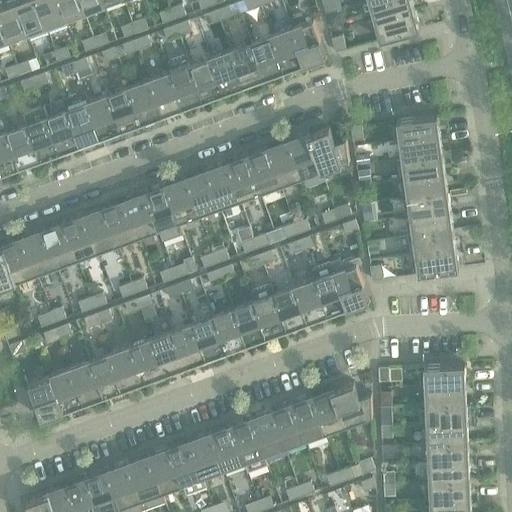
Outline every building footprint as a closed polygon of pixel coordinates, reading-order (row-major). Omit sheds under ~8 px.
[(11,0),(0,4),(0,16),(8,40),(28,33),(15,0),(11,0)] [(37,0),(15,0),(28,33),(31,40),(50,33),(48,30),(37,0)] [(50,33),(69,27),(66,19),(59,0),(37,0),(48,30),(50,33)] [(85,12),(80,0),(59,0),(66,19),(85,12)] [(80,0),(85,12),(105,5),(103,0),(80,0)] [(245,0),(249,9),(261,5),(259,0),(245,0)] [(334,0),(322,0),(326,13),(337,9),(334,0)] [(412,0),(372,0),(370,1),(375,19),(415,9),(412,0)] [(187,14),(183,3),(171,7),(175,18),(187,14)] [(233,15),(229,4),(216,9),(220,19),(233,15)] [(160,11),(163,22),(175,18),(171,7),(160,11)] [(204,13),(208,24),(220,19),(216,9),(204,13)] [(381,39),(420,28),(415,9),(375,19),(381,39)] [(331,26),(336,25),(340,19),(337,11),(327,14),(331,26)] [(0,42),(8,40),(0,16),(0,42)] [(137,32),(148,27),(144,17),(133,21),(137,32)] [(192,29),(188,19),(176,23),(180,34),(192,29)] [(305,63),(327,55),(313,19),(292,27),(305,63)] [(133,21),(121,25),(125,36),(137,32),(133,21)] [(164,28),(167,38),(180,34),(176,23),(164,28)] [(272,34),(285,70),(305,63),(292,27),(272,34)] [(98,46),(109,41),(105,31),(94,35),(98,46)] [(139,49),(152,44),(148,34),(135,38),(139,49)] [(252,42),(265,77),(285,70),(272,34),(252,42)] [(332,37),(336,51),(347,48),(343,34),(332,37)] [(94,35),(82,39),(86,50),(98,46),(94,35)] [(135,38),(123,43),(127,53),(139,49),(135,38)] [(231,49),(244,85),(265,77),(252,42),(231,49)] [(59,60),(71,56),(67,45),(55,49),(59,60)] [(106,61),(119,56),(115,45),(102,50),(106,61)] [(55,49),(44,53),(48,64),(59,60),(55,49)] [(211,56),(224,92),(244,85),(231,49),(211,56)] [(167,62),(170,71),(184,107),(204,100),(191,64),(188,55),(167,62)] [(78,71),(90,67),(86,56),(74,61),(78,71)] [(191,64),(204,100),(224,92),(211,56),(191,64)] [(21,74),(33,69),(29,59),(17,63),(21,74)] [(74,61),(62,65),(65,76),(78,71),(74,61)] [(17,63),(6,67),(9,78),(21,74),(17,63)] [(90,67),(78,71),(80,79),(93,74),(90,67)] [(37,86),(49,81),(46,71),(33,75),(37,86)] [(150,78),(163,114),(184,107),(170,71),(150,78)] [(33,75),(21,80),(25,90),(37,86),(33,75)] [(129,86),(143,122),(163,114),(150,78),(129,86)] [(0,99),(9,96),(5,85),(0,87),(0,99)] [(143,122),(129,86),(109,93),(122,129),(143,122)] [(85,91),(64,98),(68,108),(82,144),(102,137),(89,101),(85,91)] [(122,129),(109,93),(89,101),(102,137),(122,129)] [(56,101),(60,111),(48,115),(61,151),(82,144),(68,108),(64,98),(56,101)] [(24,113),(28,123),(41,159),(61,151),(48,115),(44,105),(24,113)] [(438,113),(397,119),(400,139),(441,133),(438,113)] [(41,159),(28,123),(8,130),(21,166),(41,159)] [(362,124),(351,125),(353,140),(364,138),(362,124)] [(336,141),(330,126),(309,134),(322,170),(350,160),(347,137),(336,141)] [(21,166),(8,130),(0,132),(0,172),(1,174),(21,166)] [(441,133),(400,139),(403,158),(443,152),(441,133)] [(322,170),(309,134),(288,141),(302,177),(322,170)] [(302,177),(288,141),(268,149),(281,185),(302,177)] [(281,185),(268,149),(248,156),(261,192),(281,185)] [(443,152),(403,158),(406,177),(446,171),(443,152)] [(356,155),(357,164),(371,162),(369,153),(356,155)] [(228,163),(241,199),(261,192),(248,156),(228,163)] [(241,199),(228,163),(207,171),(220,207),(241,199)] [(359,170),(361,183),(373,181),(371,169),(359,170)] [(220,207),(207,171),(187,178),(200,214),(220,207)] [(446,171),(406,177),(408,196),(449,190),(446,171)] [(167,186),(180,222),(200,214),(187,178),(167,186)] [(367,183),(360,184),(361,193),(368,192),(367,183)] [(167,186),(146,193),(159,229),(160,229),(164,240),(184,233),(180,222),(167,186)] [(449,190),(408,196),(411,215),(451,209),(449,190)] [(159,229),(146,193),(125,201),(138,237),(159,229)] [(105,208),(118,244),(138,237),(125,201),(105,208)] [(352,213),(349,202),(335,207),(339,218),(352,213)] [(365,218),(372,217),(370,205),(363,206),(365,218)] [(335,207),(322,212),(326,222),(339,218),(335,207)] [(118,244),(105,208),(85,215),(98,251),(118,244)] [(451,209),(411,215),(413,234),(454,228),(451,209)] [(98,251),(85,215),(64,223),(78,259),(98,251)] [(299,232),(311,228),(307,217),(295,222),(299,232)] [(359,228),(356,218),(343,222),(347,233),(359,228)] [(295,222),(282,226),(286,237),(299,232),(295,222)] [(78,259),(64,223),(44,230),(57,266),(78,259)] [(454,228),(413,234),(416,253),(457,247),(454,228)] [(57,266),(44,230),(24,237),(37,273),(57,266)] [(258,247),(270,243),(266,232),(254,237),(258,247)] [(304,249),(317,244),(313,233),(300,238),(304,249)] [(37,273),(24,237),(3,245),(17,281),(37,273)] [(254,237),(242,241),(246,252),(258,247),(254,237)] [(300,238),(288,242),(292,253),(304,249),(300,238)] [(377,252),(376,241),(368,242),(370,253),(377,252)] [(0,286),(17,281),(3,245),(0,246),(0,286)] [(217,262),(230,257),(226,247),(214,251),(217,262)] [(419,273),(459,267),(457,247),(416,253),(419,273)] [(264,263),(276,259),(272,248),(260,253),(264,263)] [(201,256),(205,266),(217,262),(214,251),(201,256)] [(260,253),(248,257),(251,268),(264,263),(260,253)] [(332,260),(332,262),(349,307),(370,299),(357,263),(362,261),(359,255),(343,261),(341,257),(332,260)] [(189,272),(185,262),(173,266),(176,277),(189,272)] [(312,269),(316,278),(315,278),(328,314),(349,307),(332,262),(312,269)] [(223,278),(236,274),(232,263),(219,268),(223,278)] [(371,265),(373,279),(384,278),(382,264),(371,265)] [(160,271),(164,281),(176,277),(173,266),(160,271)] [(219,268),(207,272),(211,283),(223,278),(219,268)] [(136,292),(148,287),(144,277),(132,281),(136,292)] [(182,293),(195,288),(191,278),(178,283),(182,293)] [(295,286),(308,321),(328,314),(315,278),(295,286)] [(132,281),(119,286),(123,296),(136,292),(132,281)] [(178,283),(166,287),(170,297),(182,293),(178,283)] [(251,291),(255,300),(254,300),(267,336),(288,329),(275,293),(271,284),(251,291)] [(275,293),(288,329),(308,321),(295,286),(275,293)] [(95,307),(107,302),(103,291),(91,296),(95,307)] [(141,308),(154,303),(150,293),(137,298),(141,308)] [(91,296),(79,300),(83,311),(95,307),(91,296)] [(137,298),(125,302),(129,312),(141,308),(137,298)] [(234,308),(247,344),(267,336),(254,300),(234,308)] [(54,321),(67,317),(63,306),(50,311),(54,321)] [(100,323),(113,318),(109,308),(97,312),(100,323)] [(214,315),(227,351),(247,344),(234,308),(214,315)] [(38,315),(42,326),(54,321),(50,311),(38,315)] [(97,312),(85,317),(88,327),(100,323),(97,312)] [(193,323),(206,358),(227,351),(214,315),(193,323)] [(60,338),(73,333),(69,322),(56,327),(60,338)] [(21,333),(20,332),(17,323),(3,328),(7,338),(21,333)] [(172,330),(186,366),(206,358),(193,323),(172,330)] [(56,327),(44,332),(48,342),(60,338),(56,327)] [(152,338),(165,373),(186,366),(172,330),(152,338)] [(132,345),(145,381),(165,373),(152,338),(132,345)] [(27,350),(23,339),(9,344),(13,354),(27,350)] [(111,352),(125,388),(145,381),(132,345),(111,352)] [(91,360),(104,396),(125,388),(111,352),(91,360)] [(71,367),(84,403),(104,396),(91,360),(71,367)] [(465,362),(425,364),(426,384),(466,382),(465,362)] [(379,366),(379,380),(391,380),(390,366),(379,366)] [(50,374),(64,410),(84,403),(71,367),(50,374)] [(37,403),(43,418),(64,410),(50,374),(24,384),(31,405),(37,403)] [(360,396),(354,381),(333,389),(346,425),(373,415),(372,392),(360,396)] [(466,382),(426,384),(426,403),(467,401),(466,382)] [(313,396),(326,432),(346,425),(333,389),(313,396)] [(382,403),(392,403),(391,391),(381,391),(382,403)] [(292,404),(306,440),(326,432),(313,396),(292,404)] [(467,401),(426,403),(427,422),(468,420),(467,401)] [(272,411),(285,447),(306,440),(292,404),(272,411)] [(392,405),(381,405),(382,425),(393,424),(392,405)] [(252,418),(265,454),(285,447),(272,411),(252,418)] [(269,465),(265,454),(252,418),(232,426),(245,462),(249,471),(269,465)] [(468,420),(427,422),(428,442),(469,440),(468,420)] [(382,432),(393,432),(393,424),(382,425),(382,432)] [(211,433),(224,469),(245,462),(232,426),(211,433)] [(204,477),(224,469),(211,433),(191,441),(204,477)] [(469,440),(428,442),(429,461),(470,459),(469,440)] [(204,477),(191,441),(170,448),(183,484),(186,494),(208,487),(204,477)] [(383,456),(394,456),(393,444),(383,444),(383,456)] [(150,456),(163,492),(183,484),(170,448),(150,456)] [(363,473),(376,468),(371,455),(359,460),(363,473)] [(146,509),(167,502),(163,492),(150,456),(129,463),(146,509)] [(470,459),(429,461),(430,480),(471,478),(470,459)] [(122,506),(124,511),(136,511),(146,509),(129,463),(109,470),(122,506)] [(355,475),(352,465),(339,469),(343,480),(355,475)] [(327,474),(331,484),(343,480),(339,469),(327,474)] [(106,511),(122,506),(109,470),(89,478),(101,511),(106,511)] [(385,481),(395,480),(395,471),(385,471),(385,481)] [(365,490),(376,486),(373,476),(361,480),(365,490)] [(101,511),(89,478),(69,485),(78,511),(101,511)] [(471,478),(430,480),(431,499),(472,497),(471,478)] [(315,490),(311,480),(299,484),(303,495),(315,490)] [(385,483),(385,495),(396,494),(395,482),(385,483)] [(287,489),(290,499),(303,495),(299,484),(287,489)] [(78,511),(69,485),(48,492),(55,511),(78,511)] [(55,511),(48,492),(27,500),(31,511),(55,511)] [(274,505),(271,494),(258,499),(262,509),(274,505)] [(431,511),(472,511),(472,497),(431,499),(431,511)] [(246,503),(248,511),(255,511),(262,509),(258,499),(246,503)]
